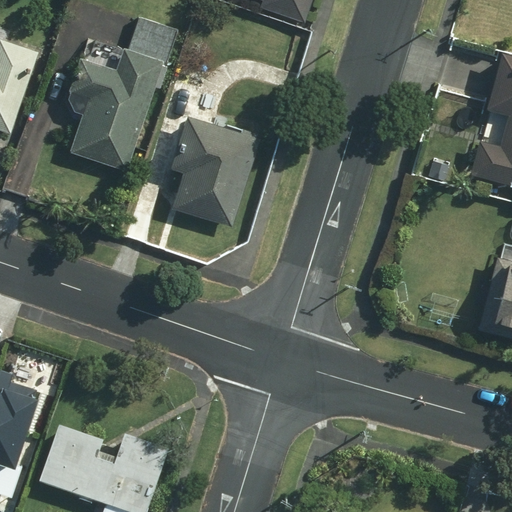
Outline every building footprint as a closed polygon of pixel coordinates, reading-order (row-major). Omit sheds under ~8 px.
[(311,0),(233,0),(304,23),(311,0)] [(0,132),(7,135),(33,53),(0,43),(0,132)] [(119,51),(112,74),(74,62),(64,95),(83,101),(66,155),(125,173),(159,64),(119,51)] [(511,62),(495,59),(482,109),(504,115),(496,147),(474,142),(465,178),(511,189),(511,62)] [(165,172),(181,176),(170,211),(227,229),(254,141),(182,118),(165,172)] [(511,248),(502,246),(481,327),(511,335),(511,248)] [(9,376),(0,373),(0,468),(8,471),(33,390),(7,382),(9,376)] [(98,440),(53,426),(35,483),(122,511),(141,511),(163,449),(120,435),(110,465),(92,459),(98,440)]
